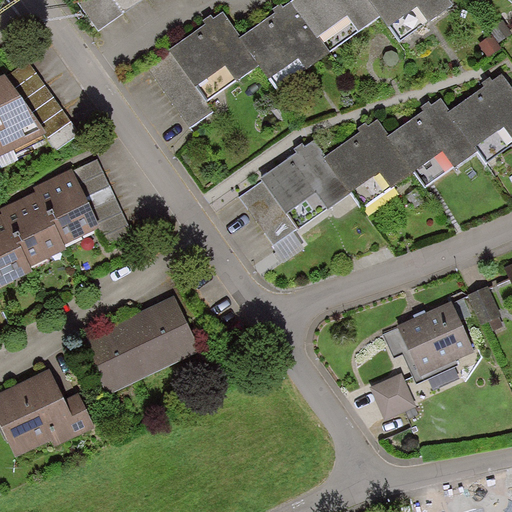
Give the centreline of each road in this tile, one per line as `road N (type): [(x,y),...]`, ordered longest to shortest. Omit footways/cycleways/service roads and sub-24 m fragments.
road 1 (residential): [(266,319),(511,230)]
road 2 (residential): [(0,372),(210,242)]
road 3 (residential): [(95,73),(210,242)]
road 4 (residential): [(266,319),(378,482)]
road 5 (residential): [(511,459),(378,482)]
road 6 (residential): [(95,73),(207,0)]
